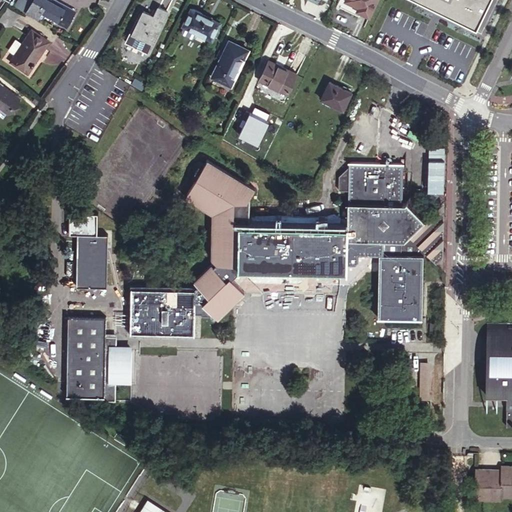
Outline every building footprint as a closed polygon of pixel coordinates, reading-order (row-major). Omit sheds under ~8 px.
[(56,24),(65,29),(67,26),(73,14),(51,2),(46,0),(33,0),(26,13),(38,19),(41,13),(44,15),(57,22),(56,24)] [(54,0),(52,0),(51,2),(73,14),(75,11),(54,0)] [(377,0),(345,0),(343,4),(360,13),(359,17),(367,21),(377,0)] [(488,0),(418,0),(476,27),(488,0)] [(145,56),(165,15),(155,10),(151,19),(140,14),(136,23),(133,21),(122,44),(145,56)] [(190,13),(182,29),(180,34),(181,37),(189,41),(192,40),(195,35),(208,42),(216,26),(190,13)] [(9,62),(27,74),(37,59),(36,58),(46,42),(29,31),(20,45),(14,41),(7,51),(13,55),(9,62)] [(227,89),(245,54),(226,45),(209,79),(227,89)] [(267,64),(258,83),(285,97),(295,78),(267,64)] [(19,99),(0,85),(0,108),(8,114),(19,99)] [(328,85),(319,103),(342,114),(350,96),(328,85)] [(424,255),(401,255),(401,241),(405,241),(427,220),(414,206),(410,210),(403,210),(403,206),(404,163),(347,162),(348,167),(337,176),(337,191),(347,191),(346,227),(250,225),(250,199),(256,190),(209,161),(186,198),(214,215),(213,260),(217,265),(215,267),(213,265),(195,282),(199,286),(196,289),(133,288),(132,333),(196,334),(196,314),(202,315),(202,316),(212,317),(214,314),(218,319),(232,305),(231,299),(242,289),(239,286),(249,277),(256,284),(300,285),(309,276),(317,285),(349,285),(368,267),(373,273),(380,273),(379,318),(423,319),(424,255)] [(401,255),(424,255),(428,255),(437,265),(444,258),(444,204),(427,220),(405,241),(401,241),(401,255)] [(112,289),(113,237),(84,237),(82,288),(112,289)] [(368,267),(349,285),(317,285),(309,276),(300,285),(256,284),(249,277),(239,286),(242,289),(249,294),(350,296),(373,274),(373,273),(368,267)] [(249,294),(242,289),(231,299),(232,305),(249,294)] [(75,317),(72,397),(110,398),(110,392),(112,345),(112,337),(112,318),(75,317)] [(511,324),(486,324),(485,394),(506,394),(506,426),(511,425),(511,324)] [(123,337),(112,337),(112,345),(123,346),(123,337)] [(123,346),(112,345),(110,392),(121,393),(121,385),(137,385),(138,353),(122,353),(122,349),(123,346)] [(424,363),(424,380),(424,401),(434,401),(434,363),(424,363)] [(121,393),(110,392),(110,398),(110,401),(121,402),(121,393)] [(475,498),(502,499),(502,496),(511,496),(511,464),(500,464),(500,469),(476,469),(475,498)] [(168,511),(146,498),(137,511),(168,511)]
